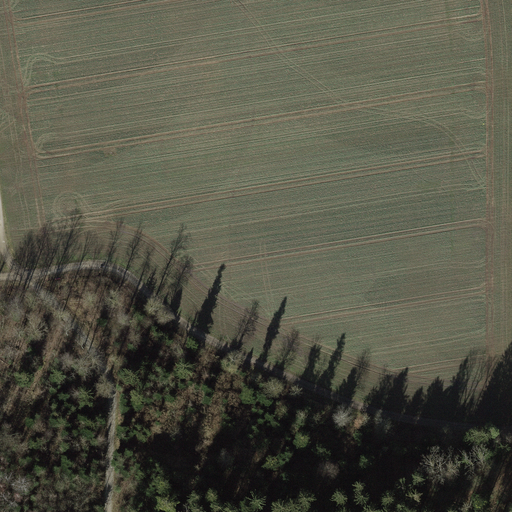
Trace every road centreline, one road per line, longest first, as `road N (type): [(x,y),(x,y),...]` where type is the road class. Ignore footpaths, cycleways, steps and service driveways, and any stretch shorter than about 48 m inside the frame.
road 1 (track): [(511,430),(416,420),(352,403),(211,341),(107,267),(0,278)]
road 2 (track): [(108,511),(111,386),(87,339),(24,275)]
